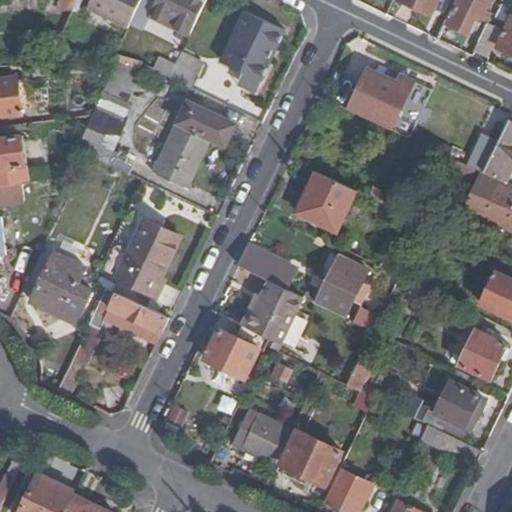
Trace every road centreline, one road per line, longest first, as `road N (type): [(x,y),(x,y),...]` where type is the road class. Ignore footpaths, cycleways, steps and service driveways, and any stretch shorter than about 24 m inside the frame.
road 1 (residential): [(126,456),(340,9)]
road 2 (residential): [(511,91),(340,9)]
road 3 (residential): [(9,400),(126,456)]
